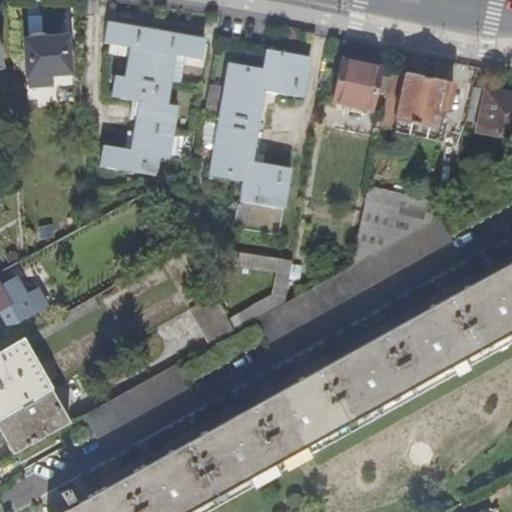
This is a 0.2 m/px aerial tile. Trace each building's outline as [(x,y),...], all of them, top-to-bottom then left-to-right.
[(203,39),(105,23),(102,42),(128,46),(123,76),(114,75),(110,95),(142,100),(134,149),(102,145),(99,165),(153,174),(156,155),(168,157),(176,106),(165,104),(173,55),(199,59),(203,39)] [(64,35),(22,38),(25,75),(48,73),(67,71),(64,35)] [(227,63),(207,174),(242,181),(238,201),(282,208),(289,169),(262,165),(261,171),(245,169),(260,83),(276,85),(275,93),(301,97),(308,57),(264,50),(260,69),(227,63)] [(379,67),(340,60),(331,102),(371,110),(379,67)] [(48,73),(25,75),(26,85),(49,83),(48,73)] [(444,81),(404,73),(394,121),(434,129),(444,81)] [(511,95),(484,90),(475,132),(511,139),(511,95)] [(285,303),(255,319),(268,343),(452,240),(439,217),(351,266),(285,303)] [(183,244),(93,297),(107,321),(197,268),(183,244)] [(228,320),(235,331),(255,319),(285,303),(291,261),(228,252),(227,264),(276,272),(273,296),(228,320)] [(511,261),(61,511),(206,511),(511,342),(511,261)] [(0,314),(7,327),(33,313),(23,295),(14,277),(0,284),(0,314)] [(23,295),(33,313),(44,306),(35,288),(23,295)] [(214,296),(191,309),(210,343),(235,331),(228,320),(214,296)] [(0,351),(0,416),(47,391),(49,389),(20,340),(0,351)] [(177,363),(83,414),(96,437),(190,385),(177,363)] [(47,391),(0,416),(0,420),(17,450),(65,423),(47,391)]
